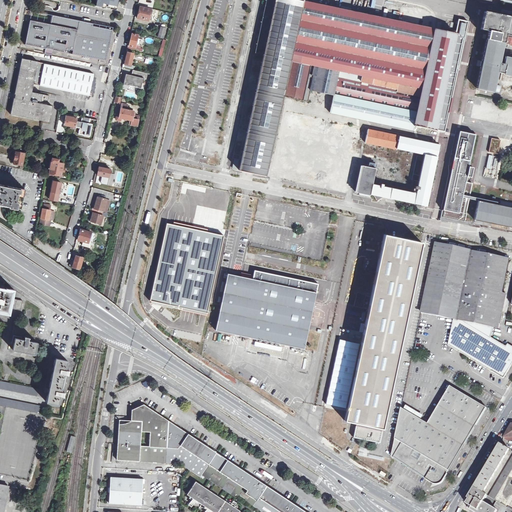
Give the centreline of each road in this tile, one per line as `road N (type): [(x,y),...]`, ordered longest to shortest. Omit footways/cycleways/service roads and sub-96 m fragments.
road 1 (unknown): [(321,364),(210,340),(203,304),(216,254),(228,247),(340,274)]
road 2 (residential): [(124,306),(203,0)]
road 3 (unclassified): [(347,478),(334,457),(124,306)]
road 4 (unclassified): [(115,362),(153,372),(359,500)]
road 5 (secondary): [(331,471),(138,342)]
road 6 (secondary): [(138,342),(0,232)]
road 7 (secondary): [(138,342),(0,252)]
road 8 (secondary): [(0,268),(81,320),(138,342)]
road 9 (residential): [(95,150),(132,0)]
road 10 (residential): [(92,511),(115,362)]
